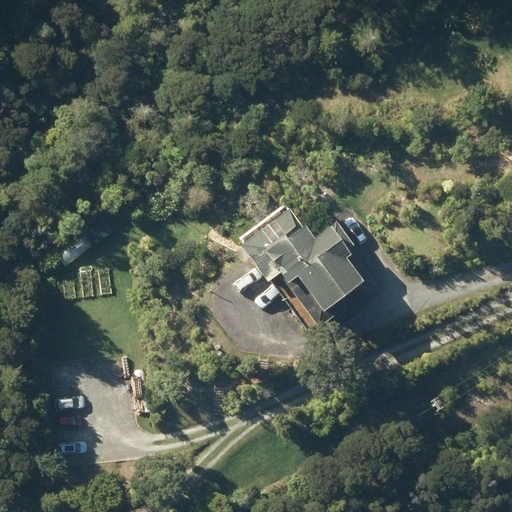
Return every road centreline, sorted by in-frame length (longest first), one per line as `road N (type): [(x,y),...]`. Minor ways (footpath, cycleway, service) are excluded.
road 1 (track): [(511,303),(453,339),(180,440),(113,446),(110,391)]
road 2 (track): [(511,264),(348,320)]
road 3 (track): [(255,412),(169,511)]
